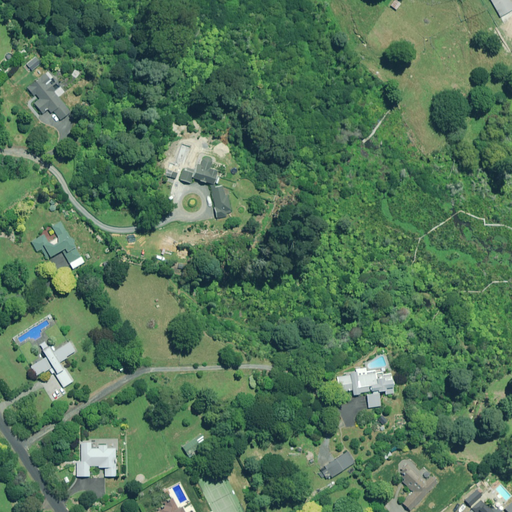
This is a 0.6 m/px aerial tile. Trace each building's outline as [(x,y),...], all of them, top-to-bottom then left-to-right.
[(402,4),(396,0),(395,0),(391,6),(397,10),(402,4)] [(511,9),(511,7),(508,0),(489,0),(499,17),(511,9)] [(49,81),(44,74),(27,88),(33,96),(35,95),(39,100),(34,104),(42,114),(48,110),(51,114),(53,112),(60,121),(69,113),(53,92),(59,87),(52,78),(49,81)] [(225,164),(198,157),(196,165),(192,180),(212,185),(216,172),(222,173),(225,164)] [(177,172),(168,170),(166,177),(175,179),(177,172)] [(192,174),(182,171),(179,180),(189,184),(192,174)] [(230,211),(221,186),(209,190),(215,207),(213,208),(217,219),(225,216),(224,213),(230,211)] [(51,226),(58,237),(48,242),(44,235),(31,243),(37,252),(44,248),(50,258),(64,249),(66,253),(75,248),(60,221),(51,226)] [(85,262),(77,250),(65,257),(73,269),(85,262)] [(48,348),(41,353),(63,388),(73,382),(61,362),(68,358),(67,357),(75,352),(69,343),(52,354),(48,348)] [(48,370),(43,360),(31,367),(36,376),(48,370)] [(366,375),(365,369),(357,370),(358,372),(348,373),(349,375),(336,378),(339,393),(352,390),(353,396),(365,394),(368,409),(380,406),(378,393),(384,391),(385,395),(394,394),(391,376),(376,379),(375,374),(366,375)] [(188,457),(203,448),(197,438),(182,446),(188,457)] [(91,443),(80,443),(80,462),(76,462),(76,477),(89,477),(89,467),(99,467),(99,468),(105,468),(105,477),(115,477),(115,456),(113,456),(113,449),(107,449),(107,446),(99,446),(99,450),(91,450),(91,443)] [(392,456),(391,454),(400,448),(397,444),(376,459),(380,465),(392,456)] [(336,459),(330,450),(314,459),(328,480),(354,463),(347,452),(336,459)] [(410,511),(437,484),(413,463),(404,473),(406,474),(401,479),(413,491),(401,503),(410,511)] [(477,504),(483,511),(500,511),(487,496),(477,504)] [(182,511),(179,505),(176,507),(173,500),(168,502),(170,506),(157,511),(182,511)] [(511,511),(511,500),(503,509),(505,511),(511,511)]
